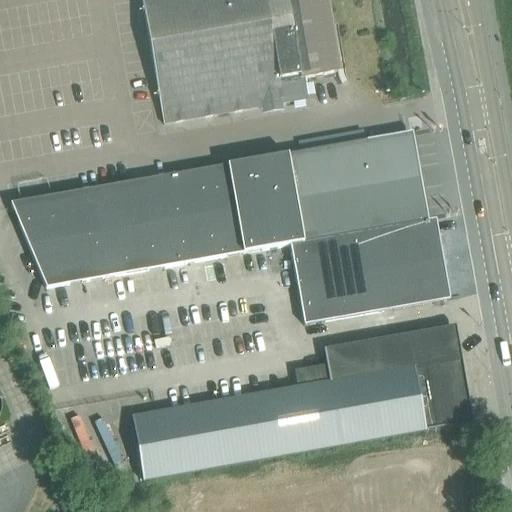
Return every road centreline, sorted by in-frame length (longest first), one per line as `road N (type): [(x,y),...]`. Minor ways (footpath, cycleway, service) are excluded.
road 1 (secondary): [(447,0),(467,102),(485,135)]
road 2 (secondary): [(485,135),(492,99),(477,0)]
road 3 (secondary): [(511,267),(485,135)]
